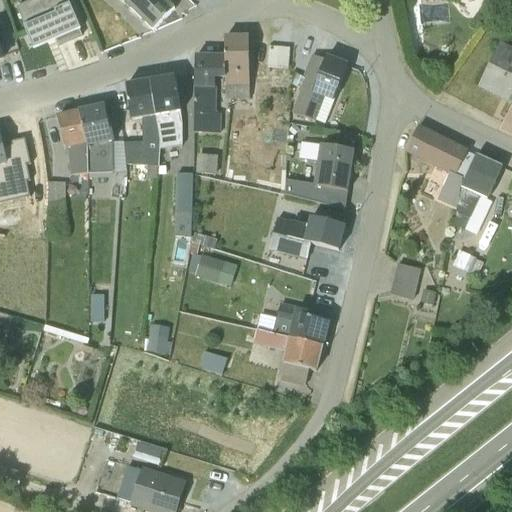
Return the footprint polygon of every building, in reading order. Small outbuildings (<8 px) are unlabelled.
[(64,0),(35,0),(16,9),(24,28),(23,28),(32,51),(55,41),(57,47),(81,37),(78,31),(80,30),(69,5),(67,6),(64,0)] [(120,0),(120,1),(151,32),(174,9),(164,0),(120,0)] [(248,101),(247,39),(224,39),(223,58),(223,80),(224,101),(248,101)] [(511,50),(500,45),(478,88),(511,104),(511,50)] [(262,76),(273,77),(273,85),(268,85),(268,91),(274,91),(273,94),(276,94),(276,91),(282,92),(282,85),(286,86),(289,49),(268,47),(266,69),(263,69),(262,76)] [(324,125),(347,68),(325,59),(324,61),(311,56),(303,77),(304,78),(291,113),(313,121),(324,125)] [(195,134),(220,134),(220,115),(215,114),(215,81),(223,80),(223,58),(194,58),(195,134)] [(174,79),(173,78),(150,82),(159,142),(158,151),(180,147),(181,124),(174,79)] [(125,167),(146,168),(145,181),(156,181),(158,151),(159,142),(150,82),(125,86),(131,122),(141,121),(141,130),(143,132),(141,133),(141,143),(124,144),(125,167)] [(113,182),(112,174),(125,174),(125,167),(124,144),(123,143),(110,144),(103,108),(102,108),(79,112),(86,149),(87,175),(87,183),(113,182)] [(70,177),(87,175),(86,149),(79,112),(56,118),(63,152),(67,151),(70,177)] [(448,174),(436,201),(455,211),(459,191),(474,159),(466,154),(466,153),(417,128),(404,152),(448,174)] [(24,140),(10,143),(11,146),(2,148),(0,140),(0,205),(29,198),(26,183),(29,183),(26,167),(30,166),(24,140)] [(353,153),(300,144),(298,160),(317,163),(313,186),(285,181),(284,197),(344,211),(353,153)] [(216,157),(197,156),(195,174),(215,176),(216,157)] [(455,211),(452,228),(463,233),(478,199),(485,202),(501,169),(475,157),(474,159),(459,191),(455,211)] [(175,177),(174,238),(190,239),(191,177),(175,177)] [(66,210),(65,184),(49,185),(50,210),(66,210)] [(276,219),(268,252),(305,262),(310,245),(337,252),(344,228),(309,219),(307,227),(276,219)] [(458,253),(449,273),(464,280),(466,275),(468,275),(474,260),(458,253)] [(200,259),(191,256),(187,273),(194,275),(193,277),(229,289),(236,268),(201,256),(200,259)] [(389,296),(412,301),(419,271),(396,265),(389,296)] [(435,294),(422,291),(419,304),(432,307),(435,294)] [(102,324),(103,297),(91,297),(90,324),(102,324)] [(296,309),(280,305),(272,336),(321,347),(327,323),(308,318),(309,314),(296,311),(296,309)] [(170,345),(166,344),(169,329),(150,326),(146,353),(168,356),(170,345)] [(279,381),(304,386),(308,371),(315,373),(321,347),(255,332),(252,346),(284,353),(281,365),(282,366),(279,381)] [(225,361),(202,354),(197,370),(220,378),(225,361)] [(160,452),(138,446),(134,460),(156,466),(160,452)] [(126,469),(116,500),(152,511),(173,511),(181,487),(126,469)]
